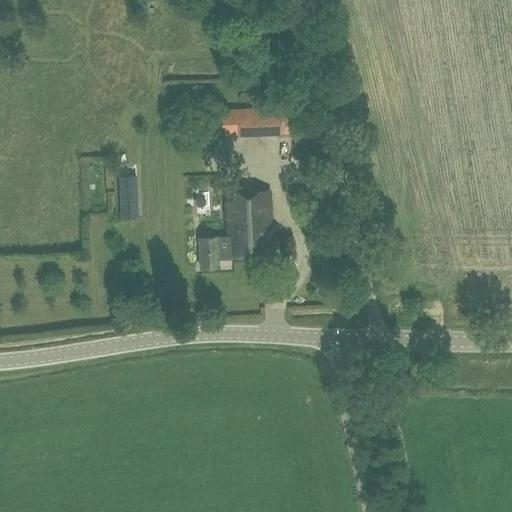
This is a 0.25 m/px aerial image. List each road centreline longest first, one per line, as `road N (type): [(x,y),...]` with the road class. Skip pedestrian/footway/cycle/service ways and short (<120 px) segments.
road 1 (unclassified): [(0,361),(191,335),(334,338)]
road 2 (unclassified): [(511,340),(334,338)]
road 3 (unclassified): [(369,511),(334,338)]
